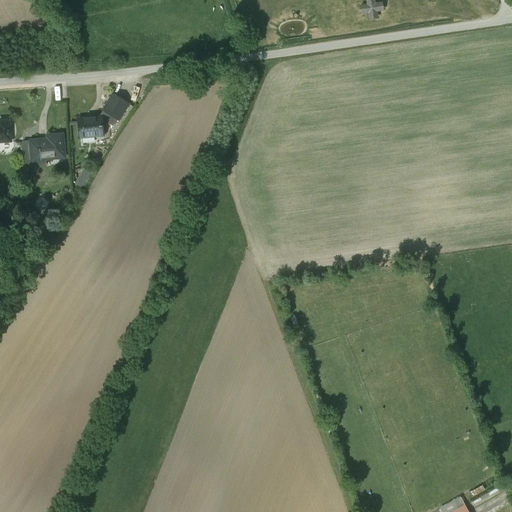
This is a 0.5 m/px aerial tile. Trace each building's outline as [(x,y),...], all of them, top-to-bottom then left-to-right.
[(375,0),(366,0),(366,3),(360,3),(361,13),(369,13),(369,18),(379,18),(378,11),(384,11),(383,1),(376,1),(375,0)] [(113,97),(104,113),(119,122),(120,122),(129,107),(113,97)] [(104,113),(102,116),(104,129),(115,128),(119,122),(104,113)] [(102,116),(79,119),(82,138),(104,135),(104,129),(102,116)] [(10,121),(0,121),(0,142),(11,141),(10,121)] [(63,134),(47,136),(48,139),(31,141),(33,160),(55,158),(55,159),(65,158),(63,134)] [(12,205),(4,209),(11,225),(19,221),(12,205)] [(335,420),(327,422),(330,434),(339,432),(335,420)]
